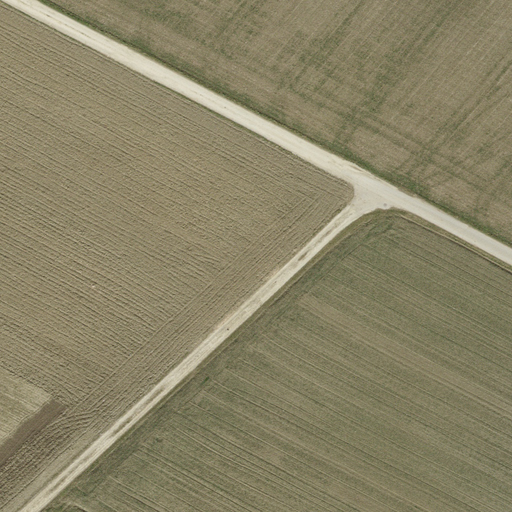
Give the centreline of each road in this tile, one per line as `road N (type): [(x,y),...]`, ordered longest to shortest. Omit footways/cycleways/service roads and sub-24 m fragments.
road 1 (track): [(27,511),(379,190)]
road 2 (track): [(15,0),(379,190)]
road 3 (track): [(379,190),(511,258)]
